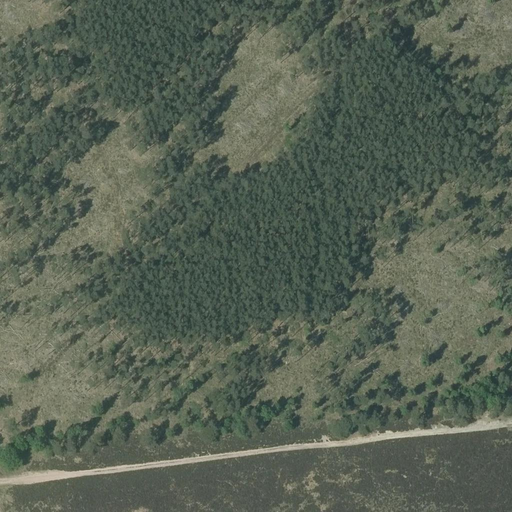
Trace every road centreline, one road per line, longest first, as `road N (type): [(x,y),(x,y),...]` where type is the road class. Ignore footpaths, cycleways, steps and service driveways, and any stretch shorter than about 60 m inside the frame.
road 1 (track): [(0,401),(29,387),(406,0)]
road 2 (track): [(511,423),(0,478)]
